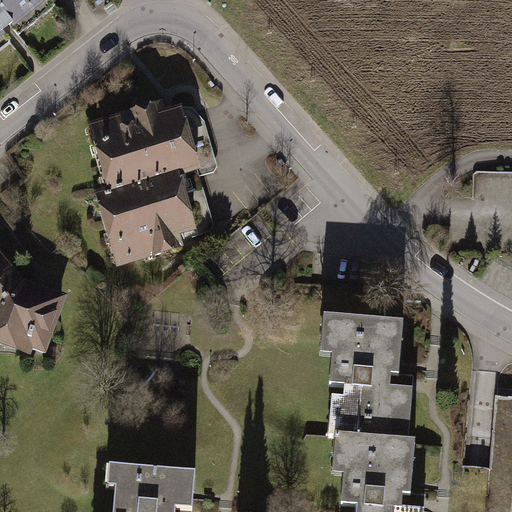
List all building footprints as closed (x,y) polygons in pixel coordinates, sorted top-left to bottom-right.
[(0,0),(0,40),(51,0),(0,0)] [(160,105),(91,125),(110,192),(180,173),(197,168),(180,111),(163,116),(160,105)] [(110,192),(99,196),(119,265),(186,246),(182,232),(196,228),(180,173),(110,192)] [(33,288),(0,249),(0,351),(32,366),(36,357),(49,362),(72,302),(33,288)] [(416,331),(333,323),(329,364),(341,365),(339,393),(355,395),(353,410),(340,409),(337,439),(347,440),(418,447),(422,400),(402,398),(403,388),(410,389),(416,331)] [(511,391),(499,391),(498,445),(511,445),(511,391)] [(347,440),(344,479),(354,480),(351,510),(362,511),(361,511),(421,511),(414,511),(415,502),(421,503),(426,448),(418,447),(347,440)] [(199,479),(116,472),(114,492),(122,492),(120,511),(178,511),(179,510),(196,511),(199,479)]
